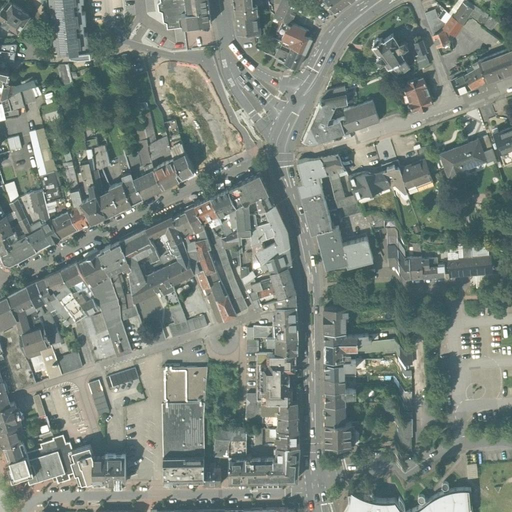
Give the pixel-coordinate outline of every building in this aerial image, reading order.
[(48,0),(49,10),(52,10),(53,21),(50,21),(51,33),(54,32),(55,43),(52,43),(53,55),(56,55),(57,60),(69,59),(69,63),(78,64),(89,63),(89,57),(85,57),(84,52),(87,51),(86,40),(83,40),(82,30),(85,29),(84,18),(81,18),(80,7),(83,7),(82,0),(48,0)] [(159,0),(160,4),(157,7),(158,15),(161,16),(163,26),(166,28),(167,33),(183,31),(210,27),(208,8),(205,7),(205,2),(207,1),(206,0),(159,0)] [(262,7),(261,0),(256,0),(234,3),(235,17),(258,15),(257,8),(262,8),(262,7)] [(282,0),(280,7),(274,19),(283,23),(289,26),(299,6),(286,0),(282,0)] [(335,13),(351,1),(350,0),(324,0),(332,10),(335,13)] [(462,22),(469,12),(472,7),(463,1),(453,15),(462,22)] [(268,6),(262,7),(262,8),(257,8),(258,15),(269,14),(268,6)] [(3,13),(0,16),(0,22),(4,25),(2,28),(7,32),(8,30),(17,36),(18,35),(20,32),(23,33),(23,34),(30,24),(27,22),(28,20),(12,9),(11,9),(8,7),(3,13)] [(472,7),(469,12),(477,18),(481,13),(472,7)] [(425,12),(430,26),(437,24),(434,15),(437,13),(435,8),(425,12)] [(486,17),(481,13),(477,18),(484,24),(490,16),(488,14),(486,17)] [(493,13),(484,24),(492,30),(500,18),(493,13)] [(430,26),(433,34),(444,27),(451,31),(454,34),(462,22),(453,15),(452,14),(447,22),(445,21),(437,24),(430,26)] [(260,35),(258,15),(235,17),(238,38),(260,35)] [(280,28),(283,23),(274,19),(272,24),(280,28)] [(500,40),(472,19),(469,19),(462,26),(490,47),(500,40)] [(287,48),(292,50),(305,56),(311,41),(307,39),(309,34),(289,26),(283,23),(280,28),(277,36),(283,39),(282,42),(288,45),(287,48)] [(183,31),(186,56),(191,56),(191,54),(214,52),(211,32),(210,27),(183,31)] [(449,45),(446,35),(451,31),(444,27),(433,34),(439,49),(449,45)] [(374,43),(374,45),(372,46),(380,56),(377,59),(381,65),(384,62),(394,75),(410,64),(405,57),(406,57),(401,50),(408,45),(405,40),(399,44),(393,35),(384,41),(382,39),(381,40),(378,39),(373,42),(374,43)] [(420,67),(429,63),(425,52),(427,51),(423,39),(416,42),(420,53),(415,55),(420,67)] [(449,45),(439,49),(441,54),(452,50),(449,45)] [(511,73),(511,47),(478,60),(485,77),(486,83),(511,73)] [(282,54),(278,62),(298,71),(305,56),(292,50),(289,57),(282,54)] [(472,88),(486,83),(485,77),(476,62),(475,62),(475,68),(465,75),(472,88)] [(0,67),(0,72),(3,73),(7,74),(8,67),(4,66),(3,68),(0,67)] [(72,95),(71,86),(76,86),(76,80),(69,80),(68,72),(57,72),(58,96),(72,95)] [(472,88),(465,75),(464,73),(451,80),(457,93),(472,88)] [(409,81),(404,83),(414,110),(433,103),(423,76),(418,78),(417,76),(408,80),(409,81)] [(31,93),(14,98),(3,96),(0,111),(0,115),(6,113),(17,106),(29,102),(34,100),(31,93)] [(330,118),(334,106),(345,104),(347,104),(345,96),(323,100),(320,105),(313,120),(326,125),(329,118),(330,118)] [(17,106),(6,113),(9,125),(22,121),(22,120),(34,116),(29,102),(17,106)] [(346,119),(340,121),(344,134),(379,122),(372,102),(365,104),(347,111),(344,112),(346,119)] [(137,116),(146,152),(147,156),(155,154),(145,114),(137,116)] [(303,141),(308,146),(344,134),(340,121),(327,125),(326,125),(313,120),(303,141)] [(499,129),(493,131),(504,163),(511,160),(511,126),(499,131),(499,129)] [(484,154),(485,159),(486,161),(496,158),(487,135),(478,138),(484,154)] [(478,138),(440,152),(448,172),(449,172),(452,180),(466,175),(463,167),(472,163),(471,159),(484,154),(478,138)] [(161,167),(168,163),(165,151),(164,145),(160,147),(161,151),(155,154),(147,156),(149,172),(152,172),(161,167)] [(428,146),(416,149),(418,155),(430,151),(428,146)] [(168,163),(170,170),(181,191),(193,185),(183,166),(177,148),(165,151),(168,163)] [(16,151),(4,154),(7,165),(19,162),(16,151)] [(142,178),(145,179),(147,184),(140,187),(132,191),(136,202),(138,201),(142,210),(161,200),(152,182),(151,180),(150,176),(149,172),(147,156),(146,152),(136,154),(142,178)] [(89,161),(93,161),(91,153),(83,154),(85,163),(88,174),(89,182),(92,181),(89,161)] [(89,182),(89,184),(99,180),(99,181),(107,177),(104,164),(106,164),(105,159),(103,160),(102,159),(100,159),(100,155),(98,155),(98,153),(95,153),(96,160),(93,161),(89,161),(92,181),(89,182)] [(485,159),(484,154),(471,159),(472,163),(485,159)] [(117,176),(122,192),(131,189),(124,167),(121,157),(111,161),(113,174),(116,173),(117,176)] [(399,167),(407,188),(417,184),(419,188),(434,183),(432,178),(433,178),(425,158),(424,158),(421,160),(420,159),(419,160),(420,160),(399,167)] [(332,161),(339,182),(345,180),(337,159),(332,161)] [(113,174),(111,161),(109,162),(106,164),(104,164),(107,177),(108,180),(117,176),(116,173),(113,174)] [(332,161),(319,165),(330,195),(332,202),(334,212),(344,209),(338,189),(336,189),(335,183),(339,182),(332,161)] [(390,195),(391,198),(409,194),(407,188),(399,167),(397,162),(372,171),(374,177),(382,174),(390,195)] [(88,174),(85,163),(76,165),(78,177),(79,176),(88,174)] [(164,172),(168,174),(152,182),(161,200),(181,191),(170,170),(168,163),(161,167),(164,172)] [(131,189),(132,191),(140,187),(137,181),(140,180),(137,165),(124,167),(131,189)] [(330,195),(319,165),(296,173),(302,194),(297,195),(301,210),(322,205),(332,202),(330,195)] [(88,174),(79,176),(85,208),(89,207),(89,210),(80,215),(90,236),(105,229),(94,207),(89,184),(89,182),(88,174)] [(355,208),(390,195),(382,174),(374,177),(347,186),(355,206),(355,208)] [(71,203),(77,202),(71,179),(68,180),(69,184),(66,185),(71,203)] [(48,234),(53,231),(49,215),(59,212),(55,196),(49,197),(49,195),(46,196),(41,180),(35,182),(41,204),(48,234)] [(105,229),(117,222),(107,201),(99,181),(99,180),(89,184),(94,207),(105,229)] [(227,202),(235,219),(236,229),(238,247),(250,246),(249,241),(256,239),(254,226),(248,227),(247,215),(248,211),(247,206),(264,198),(258,186),(237,196),(238,197),(227,202)] [(132,191),(131,189),(122,192),(123,194),(120,195),(131,216),(142,210),(138,201),(136,202),(132,191)] [(131,216),(120,195),(116,197),(125,219),(131,216)] [(125,219),(116,197),(107,201),(117,222),(125,219)] [(248,211),(255,209),(267,204),(264,198),(247,206),(248,211)] [(16,211),(13,200),(6,203),(4,199),(2,200),(1,199),(0,199),(0,215),(0,216),(4,214),(5,215),(7,214),(8,217),(15,213),(17,213),(16,211)] [(76,244),(90,236),(80,215),(77,202),(71,203),(68,204),(72,218),(75,218),(76,220),(66,226),(76,244)] [(224,226),(228,223),(230,231),(236,229),(235,219),(227,202),(210,210),(218,227),(222,225),(223,225),(224,226)] [(335,221),(336,221),(332,202),(322,205),(332,240),(336,239),(339,238),(335,221)] [(20,210),(20,211),(22,217),(28,233),(35,230),(39,239),(49,257),(58,252),(48,234),(41,204),(28,207),(20,210)] [(267,204),(255,209),(255,210),(257,223),(254,224),(254,226),(256,239),(268,235),(262,221),(273,217),(267,204)] [(315,244),(332,240),(322,205),(301,210),(310,246),(315,244)] [(355,208),(355,206),(344,209),(334,212),(336,221),(337,221),(357,214),(355,208)] [(218,229),(218,227),(210,210),(192,219),(201,235),(205,233),(206,235),(205,235),(233,311),(234,312),(240,310),(228,282),(222,261),(220,251),(226,249),(220,235),(218,229)] [(20,211),(17,213),(15,213),(24,232),(16,236),(20,243),(23,247),(25,249),(28,254),(34,265),(49,257),(39,239),(35,230),(28,233),(22,217),(20,211)] [(24,232),(15,213),(8,217),(8,219),(10,223),(6,226),(6,228),(11,225),(14,231),(16,236),(24,232)] [(337,221),(340,232),(363,225),(357,214),(337,221)] [(276,249),(285,245),(285,243),(273,217),(262,221),(268,235),(274,248),(275,248),(276,249)] [(203,240),(201,235),(192,219),(183,223),(191,238),(194,245),(203,240)] [(58,229),(66,225),(64,220),(56,222),(58,229)] [(203,301),(216,338),(223,336),(223,335),(219,323),(215,313),(205,288),(202,280),(196,264),(191,246),(194,245),(191,238),(183,223),(171,229),(182,253),(193,287),(194,290),(196,289),(201,302),(203,301)] [(0,230),(0,250),(10,247),(6,235),(14,231),(11,225),(6,228),(3,229),(0,230)] [(76,244),(66,226),(66,225),(58,229),(53,231),(48,234),(58,252),(76,244)] [(182,253),(171,229),(170,228),(160,233),(159,232),(153,235),(154,236),(144,242),(150,254),(154,263),(157,269),(160,267),(159,265),(166,262),(163,254),(167,252),(176,270),(178,274),(176,275),(163,281),(171,297),(193,287),(182,253)] [(236,229),(230,231),(220,235),(226,249),(220,251),(222,261),(229,260),(230,270),(235,270),(235,273),(239,273),(237,251),(238,251),(238,247),(236,229)] [(386,232),(366,233),(371,245),(383,241),(386,241),(386,232)] [(395,232),(386,232),(386,241),(389,278),(399,277),(396,241),(395,232)] [(268,235),(256,239),(249,241),(250,246),(251,259),(262,255),(274,248),(268,235)] [(332,240),(315,244),(325,282),(346,276),(342,260),(339,261),(338,256),(341,255),(336,239),(332,240)] [(472,241),(462,239),(462,246),(463,248),(448,249),(448,252),(449,260),(450,273),(490,270),(488,246),(472,247),(472,241)] [(209,260),(203,240),(194,245),(191,246),(194,254),(196,264),(206,261),(209,260)] [(408,240),(396,241),(399,277),(411,276),(409,256),(405,256),(404,248),(408,248),(408,240)] [(413,242),(414,255),(421,255),(420,241),(413,242)] [(154,263),(150,254),(144,242),(117,255),(128,280),(129,283),(128,283),(127,285),(130,308),(131,315),(131,317),(159,303),(162,309),(173,304),(171,297),(163,281),(160,282),(144,290),(140,283),(153,276),(148,266),(154,263)] [(285,245),(276,249),(278,255),(286,251),(285,245)] [(250,246),(238,247),(238,251),(237,251),(239,273),(240,291),(248,285),(253,282),(252,270),(251,259),(250,246)] [(10,247),(0,250),(0,272),(2,278),(8,280),(34,265),(28,254),(25,249),(19,252),(21,256),(16,259),(10,247)] [(288,260),(286,251),(278,255),(274,257),(279,266),(288,260)] [(341,259),(342,260),(346,276),(347,280),(371,273),(366,252),(341,259)] [(438,256),(438,259),(443,259),(443,261),(449,260),(448,252),(433,253),(434,256),(438,256)] [(128,280),(117,255),(97,266),(100,271),(99,272),(107,287),(117,315),(117,320),(118,320),(118,326),(123,325),(122,311),(118,297),(121,296),(119,289),(116,290),(114,284),(120,281),(121,283),(128,280)] [(252,270),(255,268),(263,263),(265,262),(262,255),(251,259),(252,270)] [(414,255),(409,256),(411,276),(423,275),(421,257),(421,255),(414,255)] [(279,266),(274,257),(265,262),(263,263),(269,272),(275,268),(279,266)] [(432,257),(421,257),(423,275),(445,273),(444,264),(438,264),(433,265),(432,257)] [(290,279),(288,260),(279,266),(275,268),(269,272),(265,274),(268,281),(269,286),(286,280),(290,279)] [(206,261),(196,264),(202,280),(205,288),(215,284),(206,261)] [(269,272),(263,263),(255,268),(260,277),(265,274),(269,272)] [(93,313),(98,323),(101,330),(106,346),(114,372),(130,367),(120,336),(119,334),(118,326),(118,320),(117,320),(117,315),(107,287),(99,272),(100,271),(97,266),(78,276),(91,300),(88,302),(93,313)] [(268,281),(265,274),(260,277),(259,278),(256,280),(253,282),(248,285),(251,291),(252,291),(268,281)] [(91,300),(78,276),(74,277),(86,300),(71,308),(74,312),(79,310),(85,317),(91,314),(93,313),(88,302),(91,300)] [(74,277),(59,286),(69,305),(71,308),(86,300),(74,277)] [(271,293),(266,293),(259,295),(262,302),(290,293),(286,280),(269,286),(271,293)] [(215,284),(205,288),(215,313),(226,308),(218,293),(215,284)] [(251,291),(248,285),(240,291),(243,298),(253,293),(252,291),(251,291)] [(56,315),(69,305),(59,286),(42,293),(49,307),(51,306),(53,311),(56,315)] [(49,307),(42,293),(33,297),(43,316),(46,314),(53,311),(51,306),(49,307)] [(253,293),(243,298),(248,307),(262,302),(259,295),(255,297),(253,293)] [(262,323),(259,317),(294,306),(290,293),(262,302),(248,307),(256,324),(262,323)] [(49,359),(59,356),(48,327),(52,325),(49,321),(46,314),(43,316),(33,297),(24,302),(34,321),(49,359)] [(54,374),(49,359),(34,321),(24,302),(5,312),(15,335),(13,336),(18,361),(24,373),(27,372),(25,367),(37,363),(43,381),(55,377),(54,374)] [(173,304),(162,309),(163,310),(167,322),(178,319),(173,304)] [(71,308),(69,305),(56,315),(73,338),(85,330),(79,320),(74,312),(71,308)] [(294,306),(259,317),(262,323),(268,321),(275,320),(295,319),(294,306)] [(219,323),(223,335),(235,329),(228,314),(226,308),(215,313),(219,323)] [(79,310),(74,312),(79,320),(85,317),(79,310)] [(234,312),(233,311),(228,314),(235,329),(236,331),(248,327),(240,310),(234,312)] [(49,321),(52,325),(54,324),(64,336),(68,340),(73,338),(56,315),(53,311),(46,314),(49,321)] [(5,312),(0,314),(0,366),(0,367),(12,405),(34,399),(24,373),(18,361),(13,336),(15,335),(5,312)] [(91,314),(85,317),(79,320),(85,330),(96,324),(91,314)] [(184,337),(178,319),(167,322),(172,339),(166,341),(170,353),(188,347),(184,337)] [(295,319),(275,320),(275,325),(276,331),(296,330),(295,323),(295,319)] [(346,323),(346,320),(323,322),(323,345),(344,345),(344,334),(347,334),(347,323),(346,323)] [(123,325),(118,326),(119,334),(120,336),(133,331),(130,322),(123,325)] [(101,330),(90,333),(96,350),(106,346),(101,330)] [(296,330),(276,331),(273,331),(274,340),(274,352),(297,352),(296,330)] [(184,337),(188,347),(205,342),(202,331),(184,337)] [(274,352),(274,340),(252,341),(252,353),(266,352),(274,352)] [(147,361),(164,355),(160,343),(142,349),(147,361)] [(323,356),(356,356),(370,355),(370,352),(367,352),(366,348),(356,349),(344,349),(344,345),(323,345),(323,356)] [(274,352),(266,352),(266,360),(275,360),(275,367),(295,367),(297,367),(297,352),(274,352)] [(370,355),(356,356),(356,364),(359,368),(360,368),(382,365),(396,364),(397,365),(412,363),(412,352),(370,355)] [(252,353),(245,353),(245,367),(255,367),(258,367),(257,355),(252,355),(252,353)] [(342,374),(344,374),(344,371),(341,371),(341,365),(356,364),(356,356),(323,356),(323,375),(342,374)] [(382,365),(360,368),(360,374),(370,374),(381,374),(382,374),(382,365)] [(76,366),(54,374),(55,377),(60,390),(80,383),(76,366)] [(12,405),(0,367),(0,409),(4,408),(12,405)] [(295,367),(275,367),(258,367),(255,367),(255,408),(255,416),(262,416),(291,416),(291,403),(286,403),(286,397),(289,397),(289,392),(287,392),(287,384),(294,384),(294,376),(295,376),(295,367)] [(323,378),(323,392),(343,392),(343,384),(354,383),(354,374),(344,374),(342,374),(342,378),(323,378)] [(55,377),(43,381),(47,394),(60,390),(55,377)] [(201,431),(206,382),(171,383),(160,383),(162,471),(202,471),(201,431)] [(133,383),(103,393),(107,403),(136,393),(133,383)] [(412,391),(398,391),(399,410),(412,410),(412,391)] [(323,392),(323,405),(343,405),(343,392),(323,392)] [(100,406),(96,395),(86,399),(97,431),(107,427),(100,406)] [(323,405),(324,419),(343,419),(343,412),(354,412),(354,405),(343,405),(323,405)] [(31,412),(34,423),(40,421),(37,410),(31,412)] [(255,416),(247,416),(248,417),(244,421),(244,432),(249,437),(261,438),(261,430),(262,416),(255,416)] [(291,416),(262,416),(261,430),(277,430),(297,430),(297,416),(291,416)] [(12,417),(8,419),(0,421),(0,444),(17,439),(14,431),(16,431),(12,417)] [(412,436),(412,418),(399,418),(398,418),(398,424),(386,424),(386,436),(397,436),(411,436),(412,436)] [(324,419),(324,437),(344,437),(343,428),(343,419),(324,419)] [(44,430),(41,422),(35,425),(37,432),(44,430)] [(343,428),(344,437),(350,437),(352,437),(356,437),(356,428),(343,428)] [(277,430),(277,435),(277,441),(274,441),(274,444),(275,444),(297,444),(297,430),(277,430)] [(44,431),(37,433),(40,441),(43,449),(49,447),(44,431)] [(399,456),(411,450),(411,436),(397,436),(399,456)] [(324,437),(324,463),(350,462),(350,437),(344,437),(324,437)] [(18,438),(17,439),(0,444),(0,458),(1,462),(20,456),(24,455),(18,438)] [(233,440),(232,444),(229,454),(244,454),(244,444),(233,440)] [(218,442),(216,453),(229,454),(232,444),(218,442)] [(297,444),(275,444),(275,450),(274,450),(275,455),(277,455),(277,460),(297,460),(297,444)] [(91,476),(91,471),(88,460),(74,465),(74,466),(71,467),(68,458),(64,459),(61,450),(50,453),(50,455),(37,459),(39,464),(24,468),(20,456),(1,462),(6,477),(8,477),(10,483),(6,484),(11,498),(24,494),(26,501),(53,492),(56,500),(68,496),(67,491),(73,489),(76,499),(89,495),(91,495),(92,483),(89,477),(91,476)] [(227,471),(227,459),(229,454),(216,453),(215,453),(213,471),(227,471)] [(227,471),(227,474),(244,474),(244,470),(244,454),(229,454),(227,459),(227,471)] [(511,511),(511,459),(478,463),(480,487),(481,496),(482,508),(482,511),(511,511)] [(296,489),(297,460),(277,460),(275,460),(275,473),(250,474),(250,470),(244,470),(244,474),(227,474),(227,496),(289,495),(296,489)] [(478,477),(478,462),(468,462),(469,477),(478,477)] [(123,470),(103,471),(104,499),(124,498),(123,470)] [(91,471),(91,476),(89,477),(92,483),(91,495),(89,495),(90,497),(90,499),(100,499),(104,499),(103,471),(99,471),(91,471)] [(202,471),(162,471),(162,498),(203,497),(202,483),(202,471)] [(366,511),(364,511),(350,504),(348,511),(472,511),(472,506),(469,506),(468,490),(471,490),(471,488),(464,487),(460,487),(455,488),(449,489),(448,486),(448,485),(448,483),(447,482),(446,481),(445,481),(444,481),(443,482),(442,483),(442,484),(442,485),(442,487),(443,488),(444,490),(439,492),(434,494),(430,497),(426,500),(425,498),(425,496),(424,495),(423,494),(422,494),(420,494),(419,494),(418,496),(418,498),(418,499),(419,500),(421,500),(422,503),(418,506),(414,508),(409,510),(405,511),(405,509),(405,508),(405,507),(405,506),(404,505),(403,505),(402,504),(401,504),(400,504),(399,505),(398,506),(398,507),(398,508),(398,509),(399,510),(400,511),(366,511)] [(219,483),(202,483),(203,497),(203,501),(220,500),(219,483)]
